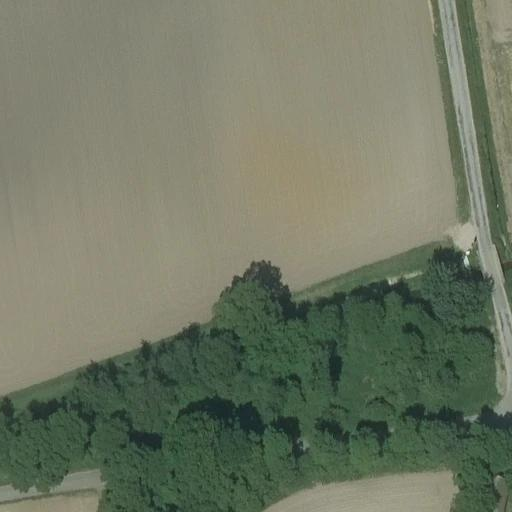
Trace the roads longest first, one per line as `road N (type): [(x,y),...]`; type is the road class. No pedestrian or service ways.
road 1 (unclassified): [(511,423),(0,501)]
road 2 (unclassified): [(441,0),(511,370)]
